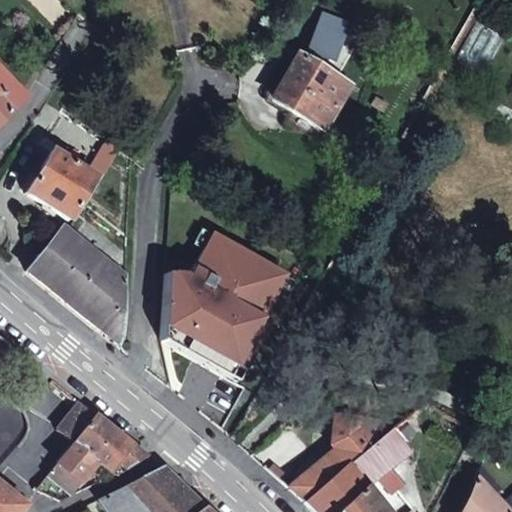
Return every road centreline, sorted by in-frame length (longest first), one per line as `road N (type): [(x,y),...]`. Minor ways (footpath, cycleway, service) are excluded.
road 1 (unknown): [(133,404),(141,230),(176,170),(185,117),(161,35),(161,0)]
road 2 (unclassified): [(0,284),(181,447)]
road 3 (residential): [(62,511),(181,447)]
